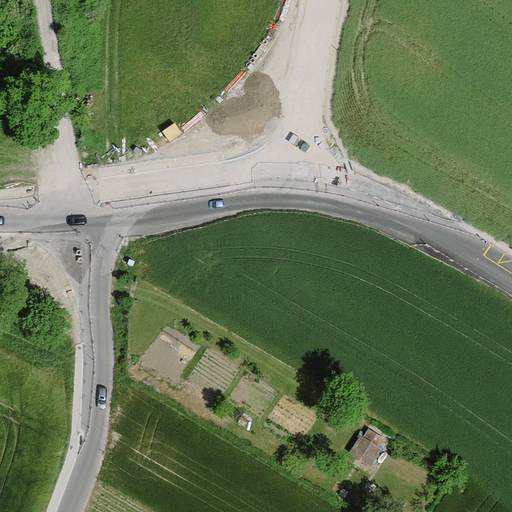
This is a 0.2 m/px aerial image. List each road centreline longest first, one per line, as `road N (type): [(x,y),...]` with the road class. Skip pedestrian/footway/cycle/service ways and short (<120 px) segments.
road 1 (tertiary): [(70,511),(93,440),(99,362),(65,206)]
road 2 (tertiary): [(292,179),(388,202),(511,272)]
road 3 (tertiary): [(65,206),(292,179)]
road 4 (track): [(65,206),(63,127),(41,0)]
road 5 (unclassified): [(323,0),(292,179)]
